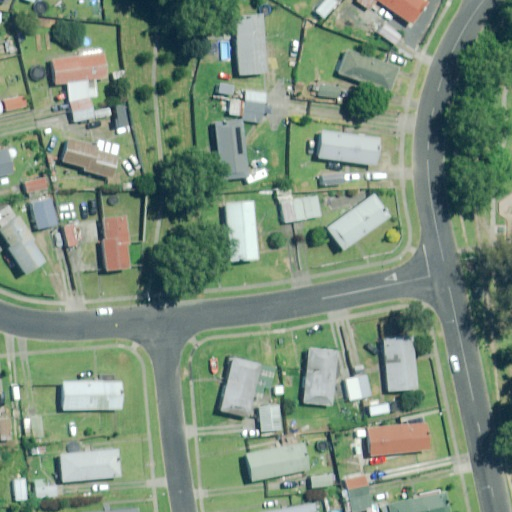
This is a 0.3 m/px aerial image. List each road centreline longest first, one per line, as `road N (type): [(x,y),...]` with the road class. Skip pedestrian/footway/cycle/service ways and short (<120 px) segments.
road 1 (residential): [(161,320),(275,308),(446,273)]
road 2 (residential): [(446,273),(427,172),(431,121),(459,35),(484,0)]
road 3 (residential): [(497,511),(446,273)]
road 4 (residential): [(185,511),(161,320)]
road 5 (residential): [(0,315),(54,326),(161,320)]
